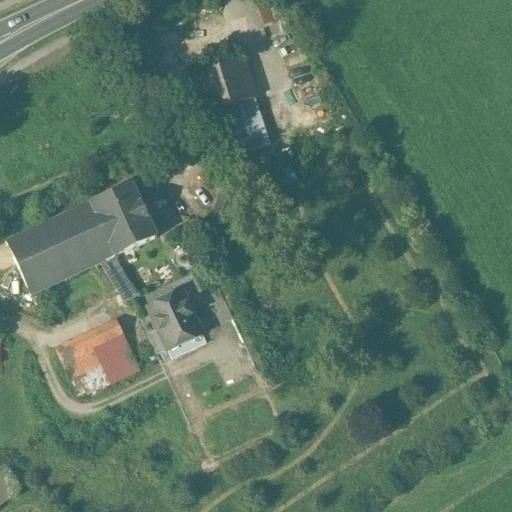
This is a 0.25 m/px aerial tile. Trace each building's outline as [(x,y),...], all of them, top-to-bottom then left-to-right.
[(241,63),(195,79),(208,117),(254,101),(241,63)] [(271,148),(254,101),(208,117),(220,152),(234,161),(271,148)] [(141,207),(132,186),(91,205),(98,221),(116,259),(126,254),(157,240),(147,221),(148,220),(141,206),(141,207)] [(91,205),(5,244),(13,261),(98,221),(91,205)] [(98,221),(13,261),(31,299),(100,266),(116,259),(98,221)] [(116,259),(100,266),(119,296),(143,280),(126,254),(116,259)] [(182,294),(148,310),(168,353),(202,337),(182,294)] [(117,324),(94,334),(108,365),(131,355),(117,324)] [(94,334),(55,352),(70,383),(108,365),(94,334)] [(108,365),(70,383),(78,401),(139,373),(131,355),(108,365)] [(6,470),(0,474),(0,505),(20,490),(6,470)]
